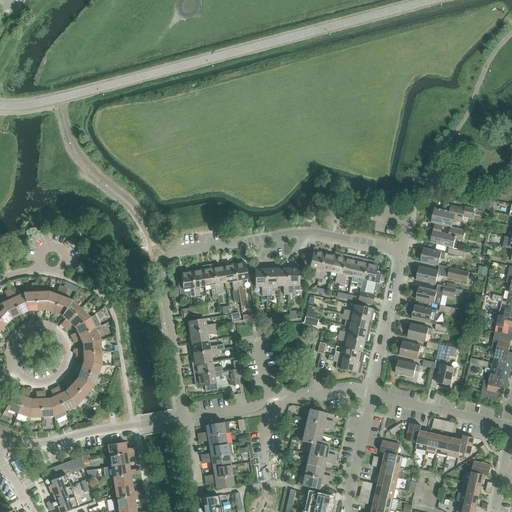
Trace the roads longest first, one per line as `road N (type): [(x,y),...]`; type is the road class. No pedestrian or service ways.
road 1 (residential): [(431,0),(59,99)]
road 2 (residential): [(402,255),(310,233),(169,255)]
road 3 (residential): [(187,417),(162,279),(169,255)]
road 4 (residential): [(511,427),(369,395)]
road 5 (residential): [(369,395),(402,255)]
road 6 (unclassified): [(0,443),(55,442),(141,424)]
